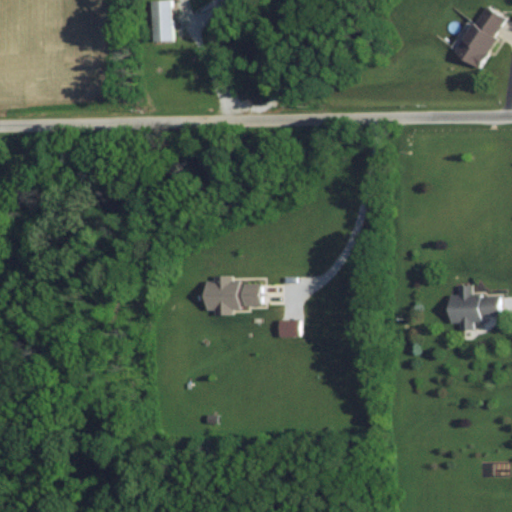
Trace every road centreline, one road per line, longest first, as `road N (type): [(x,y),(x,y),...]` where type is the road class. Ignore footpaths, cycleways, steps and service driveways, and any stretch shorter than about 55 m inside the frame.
road 1 (residential): [(217,120),(511,115)]
road 2 (residential): [(0,126),(217,120)]
